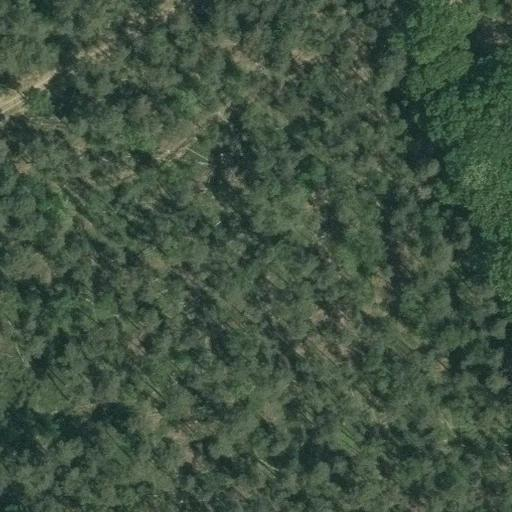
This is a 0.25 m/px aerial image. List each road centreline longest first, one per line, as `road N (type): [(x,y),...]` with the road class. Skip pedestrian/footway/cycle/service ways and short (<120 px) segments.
road 1 (track): [(0,115),(207,0)]
road 2 (track): [(511,185),(459,37)]
